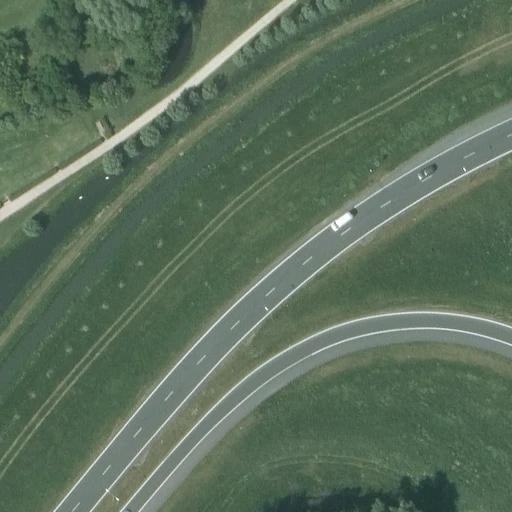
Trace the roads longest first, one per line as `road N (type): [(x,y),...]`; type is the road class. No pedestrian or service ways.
road 1 (motorway): [(511,152),(404,206),(289,280),(78,511)]
road 2 (motorway): [(133,511),(230,400),(302,356),(338,342),(417,332),(511,350)]
